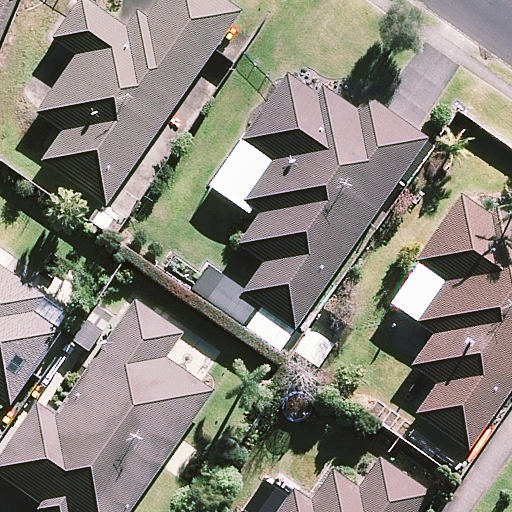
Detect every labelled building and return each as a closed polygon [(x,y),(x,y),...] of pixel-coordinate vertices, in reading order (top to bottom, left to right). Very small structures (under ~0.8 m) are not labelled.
[(36,165),(102,210),(212,53),(238,15),(216,0),(156,0),(143,20),(134,14),(122,31),(77,0),(76,0),(71,8),(48,42),(72,59),(31,117),(57,135),(36,165)] [(424,145),(425,143),(364,100),(354,114),(318,90),(313,97),(283,77),(275,88),(237,142),(269,164),(240,206),(249,213),(255,217),(234,248),(260,266),(237,298),(290,336),(424,145)] [(269,164),(237,142),(204,189),(246,218),(249,213),(240,206),(269,164)] [(464,455),(511,386),(511,226),(510,225),(491,211),(485,219),(455,198),(409,264),(413,267),(441,286),(414,324),(412,328),(428,339),(406,369),(432,387),(410,418),(464,455)] [(441,286),(413,267),(387,305),(414,324),(441,286)] [(0,403),(7,409),(58,336),(29,316),(40,300),(0,272),(0,403)] [(0,481),(44,511),(126,511),(209,394),(162,362),(180,336),(132,304),(52,419),(33,406),(0,454),(0,481)] [(320,313),(290,356),(315,373),(345,330),(320,313)] [(417,511),(427,497),(375,461),(354,491),(329,473),(308,504),(290,492),(276,511),(233,511),(232,511),(231,511),(417,511)]
